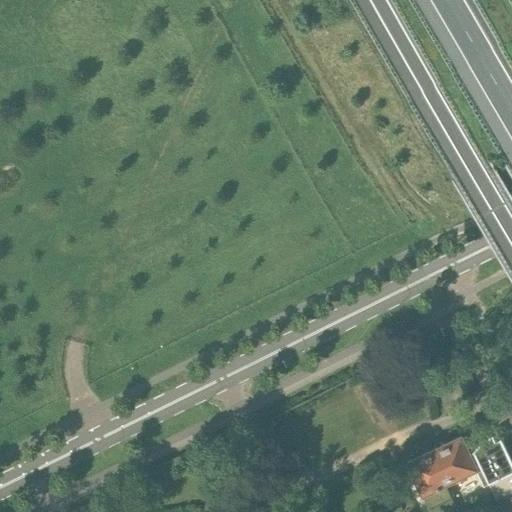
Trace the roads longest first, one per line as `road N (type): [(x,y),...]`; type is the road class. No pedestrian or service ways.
road 1 (tertiary): [(0,488),(511,236)]
road 2 (motorway): [(378,0),(511,237)]
road 3 (track): [(447,269),(511,397)]
road 4 (motorway): [(445,0),(511,112)]
